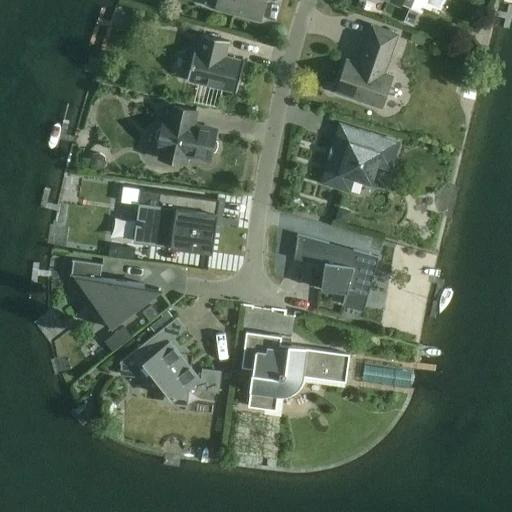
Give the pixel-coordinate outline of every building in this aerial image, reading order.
[(217,0),(216,8),(260,20),(265,0),(217,0)] [(409,8),(404,20),(413,24),(418,12),(409,8)] [(347,60),(336,91),(381,107),(391,76),(383,73),(397,35),(372,26),(359,65),(347,60)] [(194,49),(187,80),(236,92),(244,61),(225,56),(229,41),(202,34),(198,50),(194,49)] [(210,161),(216,129),(193,125),(196,111),(170,105),(167,119),(163,118),(157,150),(161,151),(159,158),(185,164),(187,156),(210,161)] [(390,169),(398,142),(340,124),(322,182),(349,190),(353,177),(361,180),(374,172),(376,165),(390,169)] [(94,154),(91,159),(91,165),(97,169),(103,168),(107,163),(106,157),(101,153),(94,154)] [(134,241),(202,251),(209,252),(217,200),(159,191),(141,189),(139,204),(144,205),(139,241),(134,240),(134,241)] [(339,207),(335,220),(348,223),(351,214),(348,210),(339,207)] [(378,256),(297,234),(293,259),(324,263),(321,289),(345,292),(342,304),(363,310),(378,256)] [(102,264),(72,260),(70,275),(75,275),(112,324),(108,327),(109,328),(154,294),(153,293),(144,284),(100,278),(102,264)] [(153,305),(144,312),(151,321),(160,314),(153,305)] [(208,316),(225,334),(232,326),(215,309),(208,316)] [(124,326),(115,333),(123,343),(132,336),(124,326)] [(159,330),(119,362),(121,364),(120,374),(153,378),(165,394),(164,402),(186,405),(188,386),(198,378),(190,369),(192,353),(177,352),(169,342),(168,342),(159,330)] [(278,394),(279,394),(282,394),(286,393),(289,392),(292,391),(295,388),(298,386),(300,383),(301,380),(302,376),(346,382),(350,354),(289,345),(290,341),(281,340),(281,336),(246,331),(241,367),(253,369),(248,406),(276,410),(278,394)]
